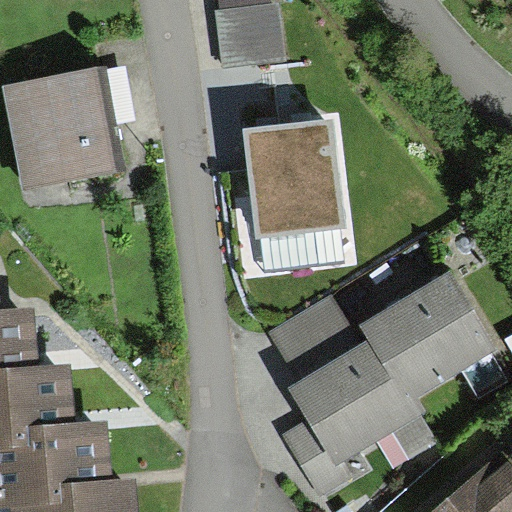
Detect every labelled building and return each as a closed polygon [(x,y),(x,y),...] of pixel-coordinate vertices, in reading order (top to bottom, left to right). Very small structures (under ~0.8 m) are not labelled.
[(272,0),(218,0),(221,15),(274,7),(272,0)] [(221,15),(216,16),(224,73),(289,64),(280,6),(274,7),(221,15)] [(3,95),(22,200),(127,182),(108,76),(3,95)] [(317,243),(347,239),(332,135),(243,147),(258,252),(262,252),(265,277),(320,270),(317,243)] [(420,408),(498,360),(451,284),(361,340),(368,352),(394,393),(420,408)] [(302,392),(365,353),(333,299),(269,337),(302,392)] [(0,381),(40,378),(35,320),(2,323),(0,322),(0,381)] [(428,421),(420,408),(394,393),(368,352),(365,353),(302,392),(287,401),(303,427),(283,439),(321,500),(352,481),(346,472),(428,421)] [(0,462),(26,461),(24,437),(75,433),(71,378),(40,378),(0,381),(0,462)] [(26,461),(0,462),(0,511),(59,511),(58,497),(114,493),(110,433),(75,433),(24,437),(26,461)] [(511,511),(511,473),(500,460),(442,511),(511,511)] [(59,511),(137,511),(135,492),(114,493),(58,497),(59,511)]
